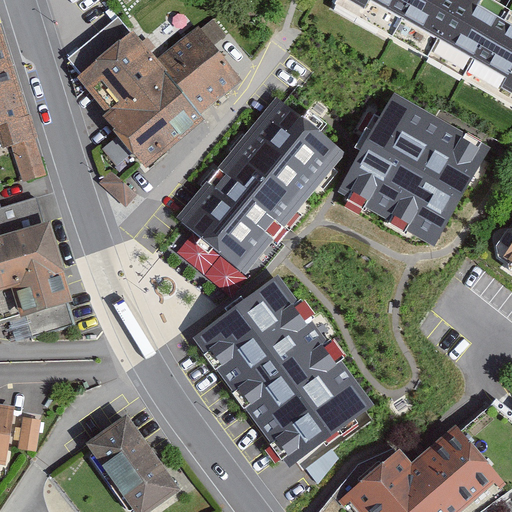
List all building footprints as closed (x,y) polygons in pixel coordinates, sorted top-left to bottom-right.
[(461,0),(344,0),(343,4),(430,53),(461,0)] [(511,100),(511,11),(491,0),(461,0),(430,53),(511,100)] [(204,10),(151,53),(199,112),(242,78),(215,45),(225,37),(204,10)] [(0,27),(0,139),(3,149),(11,147),(22,182),(46,175),(0,27)] [(134,31),(79,75),(150,162),(205,117),(199,112),(151,53),(134,31)] [(280,83),(176,218),(247,277),(350,142),(280,83)] [(488,147),(391,91),(333,193),(431,246),(488,147)] [(120,163),(131,152),(116,138),(106,149),(120,163)] [(50,219),(0,233),(0,288),(13,285),(22,315),(73,301),(50,219)] [(282,275),(190,340),(281,466),(373,401),(282,275)] [(0,463),(6,465),(16,405),(0,402),(0,463)] [(126,413),(86,442),(136,511),(148,511),(181,489),(126,413)] [(41,419),(24,416),(18,448),(36,451),(41,419)] [(399,447),(345,493),(361,511),(458,511),(501,476),(457,423),(411,461),(399,447)]
